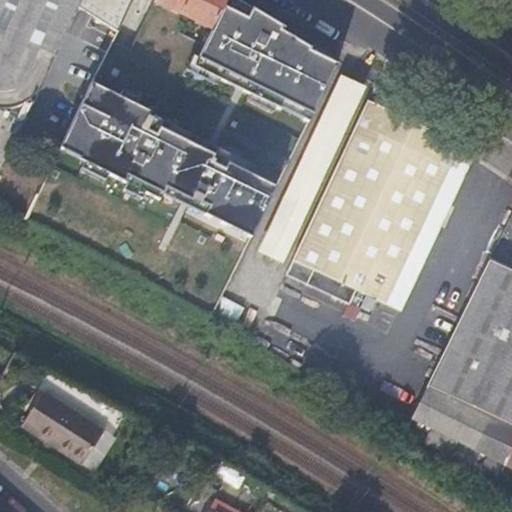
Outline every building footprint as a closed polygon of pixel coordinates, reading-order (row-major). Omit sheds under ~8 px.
[(0,0),(0,70),(31,0),(0,0)] [(31,0),(0,70),(0,109),(24,120),(80,0),(31,0)] [(155,0),(158,1),(188,16),(213,29),(227,0),(155,0)] [(341,58),(239,0),(227,0),(213,29),(196,67),(309,123),(341,58)] [(64,68),(91,80),(112,37),(85,24),(64,68)] [(93,80),(60,149),(248,243),(279,180),(149,115),(152,108),(93,80)] [(459,143),(367,100),(287,272),(356,306),(362,293),(383,303),(459,143)] [(0,174),(0,205),(25,217),(37,192),(0,174)] [(482,464),(498,474),(511,444),(511,266),(490,255),(409,418),(429,428),(423,442),(450,456),(457,442),(486,458),(482,464)] [(237,323),(243,307),(220,298),(214,314),(237,323)] [(326,385),(355,403),(359,397),(360,394),(332,376),(326,385)] [(58,381),(47,400),(89,425),(102,404),(58,381)] [(355,403),(402,433),(407,424),(360,394),(359,397),(355,403)] [(89,425),(47,400),(39,396),(19,429),(81,467),(102,433),(89,425)] [(102,433),(81,467),(91,473),(113,440),(102,433)] [(238,511),(214,499),(209,509),(214,511),(238,511)]
